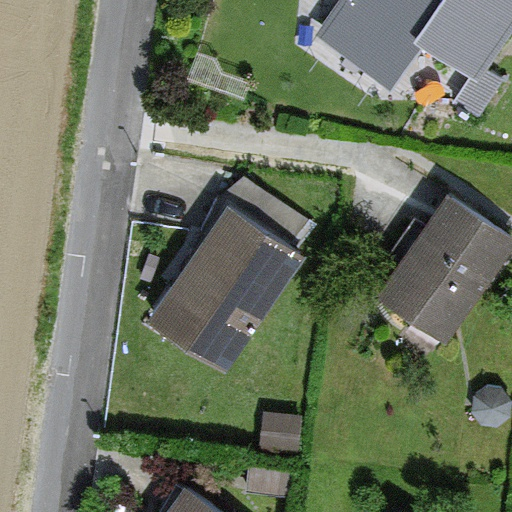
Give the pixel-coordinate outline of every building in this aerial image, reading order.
[(470,66),(511,11),(511,0),(361,0),(414,40),(422,29),(470,66)] [(505,86),(486,74),(466,105),(485,117),(505,86)] [(311,220),(243,173),(221,205),(148,308),(224,360),(302,249),(295,244),(311,220)] [(511,240),(511,234),(444,187),(436,197),(373,288),(444,337),(511,240)] [(230,511),(184,478),(170,497),(159,511),(230,511)]
